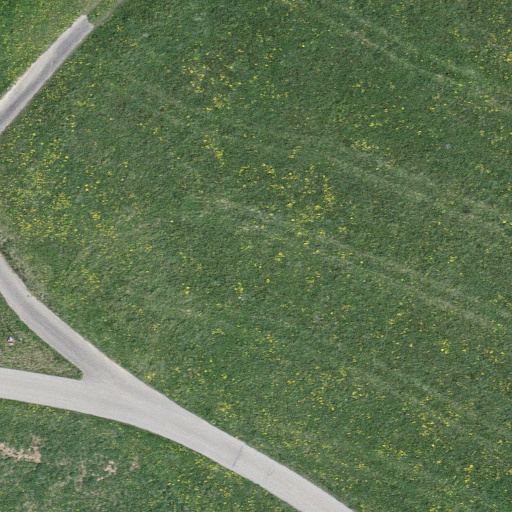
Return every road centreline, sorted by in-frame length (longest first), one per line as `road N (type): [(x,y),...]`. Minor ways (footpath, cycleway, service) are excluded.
road 1 (unclassified): [(329,511),(146,403),(0,381)]
road 2 (track): [(0,264),(32,307),(146,403)]
road 3 (track): [(0,114),(84,25)]
